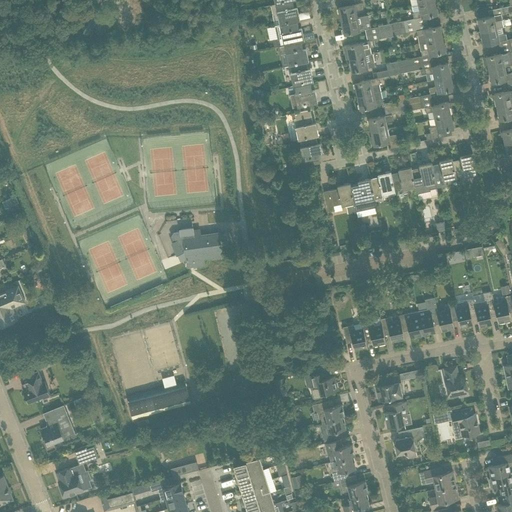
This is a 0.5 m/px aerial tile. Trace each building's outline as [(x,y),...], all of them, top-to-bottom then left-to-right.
[(300,20),(298,11),(297,7),(294,8),(292,0),(275,4),(270,5),(272,13),(277,12),(280,24),(297,21),(300,20)] [(437,13),(435,1),(419,4),(411,6),(413,13),(412,13),(413,19),(437,13)] [(361,3),(348,6),(338,8),(341,21),(357,17),(355,11),(363,9),(361,3)] [(487,17),(477,19),(480,32),(502,27),(503,27),(505,26),(504,19),(502,20),(501,14),(508,12),(511,11),(511,5),(510,6),(507,6),(490,10),(491,16),(487,17)] [(90,35),(102,15),(87,6),(75,26),(83,31),(90,35)] [(357,17),(341,21),(343,34),(353,32),(364,29),(367,29),(366,23),(368,22),(367,15),(357,17)] [(304,41),(302,31),(301,28),(298,28),(297,21),(280,24),(275,26),(279,46),(301,41),(304,41)] [(404,27),(403,21),(391,24),(392,30),(404,27)] [(392,30),(391,24),(378,26),(380,32),(392,30)] [(440,25),(430,27),(416,30),(419,43),(443,38),(440,25)] [(405,33),(404,27),(392,30),(393,35),(405,33)] [(505,34),(503,34),(502,27),(480,32),(483,45),(506,40),(505,34)] [(393,35),(392,30),(380,32),(381,38),(393,35)] [(445,51),(443,38),(419,43),(421,56),(411,58),(399,61),(400,67),(433,60),(432,54),(445,51)] [(371,46),(370,40),(343,46),(346,59),(349,59),(349,58),(372,53),(370,53),(369,47),(371,46)] [(279,46),(278,46),(278,47),(279,46),(281,54),(286,53),(288,65),(288,66),(290,65),(306,62),(309,61),(306,52),(306,48),(303,49),(301,41),(279,46)] [(495,54),(485,56),(488,69),(505,66),(511,64),(510,57),(509,51),(499,53),(495,54)] [(375,66),(372,53),(349,58),(349,59),(352,71),(375,66)] [(433,60),(400,67),(401,73),(413,70),(420,69),(421,75),(425,74),(426,81),(434,79),(451,76),(448,63),(438,65),(434,66),(433,60)] [(400,67),(399,61),(386,64),(388,69),(400,67)] [(313,82),(311,72),(310,69),(307,69),(306,62),(290,65),(292,72),(290,73),(293,86),(294,86),(310,82),(313,82)] [(511,77),(511,71),(506,72),(505,66),(488,69),(491,82),(511,77)] [(401,73),(400,67),(388,69),(389,75),(401,73)] [(453,88),(451,76),(434,79),(435,86),(428,88),(429,94),(453,88)] [(380,91),(379,84),(378,78),(354,83),(357,96),(380,91)] [(294,93),(290,94),(293,108),(297,107),(308,104),(317,102),(315,93),(315,89),(312,90),(310,82),(294,86),(296,93),(294,93)] [(511,89),(493,94),(496,107),(511,103),(511,89)] [(383,104),(382,98),(380,91),(357,96),(360,109),(383,104)] [(419,96),(407,99),(408,105),(420,102),(419,96)] [(408,105),(407,99),(395,101),(396,107),(408,105)] [(422,108),(420,102),(408,105),(409,110),(422,108)] [(448,102),(438,104),(424,107),(426,113),(433,112),(434,118),(451,115),(448,102)] [(511,103),(496,107),(499,120),(511,116),(511,103)] [(409,110),(408,105),(396,107),(397,113),(409,110)] [(296,118),(294,119),(296,127),(298,140),(300,139),(315,136),(318,135),(316,126),(316,122),(313,123),(310,109),(294,113),(296,118)] [(392,120),(391,114),(368,119),(371,132),(387,128),(385,122),(392,120)] [(454,128),(451,115),(434,118),(436,125),(429,127),(430,133),(425,134),(427,140),(439,137),(438,131),(454,128)] [(388,136),(387,128),(371,132),(374,145),(389,141),(391,147),(403,145),(402,139),(397,140),(395,134),(388,136)] [(511,129),(502,131),(504,144),(511,142),(511,129)] [(323,156),(321,146),(320,143),(317,144),(315,136),(300,139),(302,147),(300,147),(303,159),(297,160),(299,167),(321,162),(320,157),(323,156)] [(473,153),(463,155),(460,156),(460,159),(453,161),(456,176),(464,174),(464,176),(477,173),(473,153)] [(456,178),(456,176),(453,161),(452,158),(439,160),(440,163),(432,165),(437,187),(446,185),(445,180),(456,178)] [(437,188),(437,187),(432,165),(432,162),(418,165),(419,168),(412,169),(415,187),(417,193),(430,190),(430,189),(437,188)] [(415,187),(412,169),(411,166),(398,169),(399,172),(391,174),(394,189),(402,187),(402,189),(415,187)] [(395,194),(394,189),(391,174),(390,171),(377,174),(378,177),(371,178),(376,201),(384,199),(384,197),(395,194)] [(376,201),(371,178),(358,181),(358,184),(351,185),(356,211),(377,206),(375,201),(376,201)] [(356,211),(351,185),(350,183),(337,185),(338,188),(324,191),(328,212),(335,210),(333,205),(341,203),(342,206),(346,205),(348,213),(356,211)] [(16,196),(10,198),(13,205),(19,203),(16,196)] [(453,222),(445,224),(445,225),(446,230),(455,229),(453,222)] [(222,256),(219,233),(200,235),(200,229),(193,230),(193,228),(180,229),(180,231),(177,231),(172,239),(173,242),(172,242),(177,254),(185,251),(186,260),(186,261),(187,267),(204,265),(203,259),(222,256)] [(364,245),(370,244),(368,234),(362,235),(364,245)] [(496,244),(466,247),(467,257),(486,255),(485,251),(496,250),(496,244)] [(185,251),(177,254),(180,262),(186,260),(185,251)] [(307,255),(257,265),(260,277),(310,267),(307,255)] [(47,285),(49,278),(42,276),(40,282),(47,285)] [(372,282),(353,286),(354,291),(355,294),(374,291),(373,287),(372,282)] [(504,294),(511,291),(510,284),(502,286),(504,294)] [(18,286),(0,293),(0,327),(17,320),(11,307),(24,302),(18,286)] [(494,304),(491,290),(482,292),(484,301),(474,303),(476,308),(475,308),(477,313),(476,313),(479,327),(492,324),(490,315),(496,313),(494,304)] [(511,295),(501,297),(501,303),(494,304),(496,313),(498,323),(511,320),(509,311),(511,309),(511,295)] [(437,312),(438,312),(434,297),(424,299),(427,309),(417,311),(423,335),(435,332),(433,322),(439,321),(437,312)] [(476,308),(474,303),(474,299),(455,303),(456,308),(458,317),(460,327),(473,324),(471,315),(476,313),(477,313),(475,308),(476,308)] [(456,308),(455,303),(444,305),(445,311),(438,312),(437,312),(439,321),(441,331),(454,328),(452,319),(458,317),(456,308)] [(423,335),(417,311),(399,315),(400,320),(402,329),(408,328),(410,338),(423,335)] [(381,324),(380,319),(379,316),(366,318),(367,322),(361,323),(362,328),(363,328),(365,337),(366,343),(372,341),(373,346),(386,343),(384,333),(383,333),(381,324)] [(400,320),(393,322),(391,316),(380,319),(381,324),(383,333),(384,333),(389,332),(391,342),(404,339),(402,329),(400,320)] [(353,324),(343,327),(344,334),(346,343),(347,343),(346,341),(352,340),(352,342),(354,350),(367,347),(366,343),(365,337),(363,328),(362,328),(355,330),(353,324)] [(511,354),(506,355),(508,364),(503,365),(508,388),(511,387),(511,354)] [(55,362),(52,356),(39,361),(41,368),(55,362)] [(445,381),(448,396),(458,394),(459,397),(468,395),(465,377),(458,378),(457,375),(458,375),(456,366),(436,370),(443,369),(446,381),(445,381)] [(334,376),(327,378),(325,371),(317,373),(316,368),(309,369),(310,375),(313,388),(314,387),(314,389),(312,389),(311,390),(313,397),(315,398),(322,396),(322,395),(322,393),(338,389),(334,376)] [(38,372),(30,375),(21,378),(24,386),(26,386),(27,390),(23,392),(27,402),(35,399),(36,400),(50,395),(44,380),(42,381),(38,372)] [(402,387),(401,383),(399,374),(380,378),(381,385),(376,386),(379,401),(402,396),(400,388),(402,387)] [(283,378),(274,380),(278,396),(287,394),(283,378)] [(191,404),(188,393),(185,380),(126,396),(133,420),(191,404)] [(92,408),(88,395),(74,400),(76,405),(83,402),(86,410),(92,408)] [(332,399),(322,402),(316,403),(321,422),(325,421),(341,417),(344,416),(341,404),(331,407),(329,400),(332,400),(332,399)] [(388,411),(384,412),(387,427),(397,425),(404,424),(402,414),(406,414),(405,411),(408,411),(406,401),(396,403),(386,405),(388,411)] [(64,404),(52,409),(43,413),(47,422),(48,423),(49,425),(41,429),(45,439),(42,439),(46,448),(54,444),(54,443),(75,434),(64,404)] [(450,409),(432,413),(435,423),(452,419),(453,425),(459,424),(462,436),(480,432),(476,413),(473,414),(469,415),(468,409),(471,408),(471,407),(461,409),(451,412),(450,409)] [(321,422),(319,422),(321,429),(324,441),(330,439),(339,437),(339,436),(336,437),(335,431),(345,428),(344,422),(343,422),(341,417),(325,421),(321,422)] [(423,426),(412,428),(413,434),(415,436),(424,434),(423,426)] [(418,456),(415,444),(417,443),(411,436),(395,439),(394,443),(396,454),(404,452),(408,458),(418,456)] [(354,456),(351,444),(342,446),(340,440),(340,439),(331,441),(325,443),(328,456),(329,456),(330,462),(335,461),(337,460),(351,456),(351,457),(352,456),(354,456)] [(480,447),(491,445),(490,439),(479,442),(480,447)] [(98,458),(94,446),(87,449),(86,449),(88,453),(81,456),(77,457),(80,464),(98,458)] [(509,465),(511,464),(511,453),(496,457),(498,464),(488,466),(490,477),(510,473),(509,465)] [(355,468),(354,461),(353,462),(351,457),(351,456),(337,460),(335,461),(330,462),(329,462),(330,469),(333,481),(340,479),(355,475),(349,477),(346,477),(345,471),(347,470),(355,468)] [(260,458),(233,465),(235,471),(235,472),(236,475),(236,476),(237,476),(237,477),(263,469),(262,465),(260,458)] [(194,470),(192,462),(180,466),(182,474),(194,470)] [(81,483),(91,479),(88,470),(77,473),(75,466),(70,467),(57,472),(60,480),(58,481),(60,486),(64,497),(73,494),(83,490),(81,483)] [(441,467),(424,471),(426,482),(434,481),(436,488),(455,484),(452,471),(442,473),(441,467)] [(263,469),(237,477),(239,482),(238,482),(239,484),(238,484),(239,487),(240,487),(240,488),(267,480),(265,476),(263,469)] [(491,479),(489,479),(490,486),(492,485),(493,488),(498,486),(500,486),(500,489),(499,489),(500,495),(511,492),(511,479),(510,473),(490,477),(491,479)] [(301,475),(293,476),(295,487),(302,486),(301,475)] [(355,476),(355,475),(340,479),(343,492),(348,491),(350,497),(365,493),(365,494),(368,493),(365,481),(354,483),(352,477),(355,476)] [(3,476),(0,476),(0,504),(8,502),(8,501),(12,499),(3,476)] [(183,493),(180,481),(170,484),(168,478),(149,483),(152,491),(158,489),(159,494),(161,499),(165,498),(183,493)] [(267,480),(240,488),(242,494),(242,495),(243,498),(244,499),(244,500),(270,492),(269,488),(267,480)] [(458,498),(455,484),(436,488),(437,496),(429,498),(432,510),(433,510),(450,506),(448,500),(458,498)] [(135,502),(132,488),(132,487),(128,488),(111,493),(100,496),(104,511),(135,502)] [(270,492),(244,500),(246,505),(245,505),(246,506),(245,507),(246,510),(247,510),(247,511),(274,503),(272,497),(270,492)] [(511,511),(511,492),(500,495),(502,504),(496,505),(497,511),(511,511)] [(186,503),(183,493),(165,498),(167,503),(168,508),(164,509),(164,510),(186,503)] [(360,511),(359,507),(369,505),(367,498),(366,498),(365,494),(365,493),(350,497),(348,498),(350,504),(343,506),(344,511),(360,511)] [(189,511),(186,503),(164,510),(164,511),(189,511)] [(274,503),(247,511),(276,511),(275,509),(274,503)]
